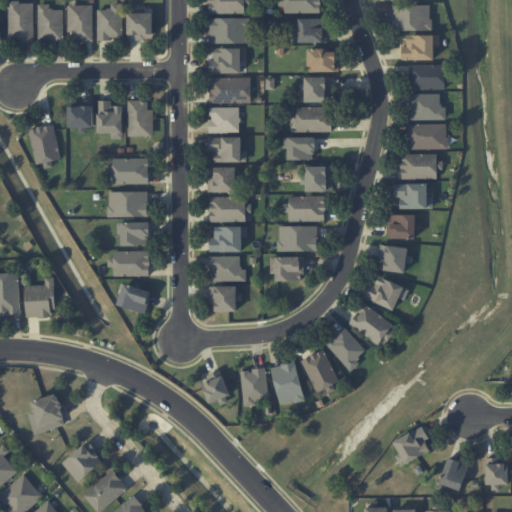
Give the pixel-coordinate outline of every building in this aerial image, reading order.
[(245,13),(245,5),(251,4),(250,0),(208,0),(209,13),(245,13)] [(284,0),(284,13),(320,12),(320,0),(284,0)] [(34,40),(33,1),(8,2),(9,40),(34,40)] [(122,3),(110,4),(110,9),(98,10),(98,40),(123,39),(122,3)] [(39,4),(38,40),(63,40),(64,9),(50,9),(50,4),(39,4)] [(431,4),(391,5),(392,30),(432,29),(431,4)] [(93,5),(68,5),(68,32),(73,32),(73,41),(93,41),(93,5)] [(128,39),(153,40),(153,13),(128,12),(128,39)] [(249,18),(209,18),(209,43),(249,43),(249,18)] [(295,42),(327,42),(326,18),(295,18),(295,42)] [(440,34),(407,35),(407,46),(402,46),(402,60),(435,59),(434,46),(440,46),(440,34)] [(246,48),(213,48),(213,59),(209,59),(209,73),(241,72),(241,59),(247,59),(246,48)] [(308,49),(308,72),(338,71),(338,49),(308,49)] [(410,64),(409,89),(445,89),(446,65),(410,64)] [(333,101),(332,76),(305,77),(305,84),(299,84),(299,92),(302,92),(302,102),(333,101)] [(251,78),(210,77),(209,102),(251,103),(251,78)] [(440,94),(411,94),(411,119),(446,119),(446,104),(440,104),(440,94)] [(93,100),(69,100),(69,128),(79,128),(79,131),(94,130),(93,100)] [(123,138),(123,105),(112,105),(112,100),(98,101),(99,133),(112,133),(112,139),(123,138)] [(129,136),(154,136),(154,110),(148,110),(148,100),(128,100),(129,136)] [(239,106),(209,108),(210,133),(240,131),(239,106)] [(332,132),(332,107),(294,106),(294,123),(297,123),(297,131),(332,132)] [(30,129),(37,164),(44,163),(45,169),(54,167),(52,161),(61,159),(54,124),(30,129)] [(448,124),(410,124),(410,149),(448,149),(448,124)] [(241,136),(209,137),(209,153),(214,153),(214,162),(247,161),(247,150),(241,151),(241,136)] [(288,160),(315,159),(315,137),(282,137),(283,149),(288,149),(288,160)] [(437,153),(401,154),(402,179),(438,178),(437,170),(444,169),(444,160),(438,160),(437,153)] [(149,158),(114,158),(114,166),(108,166),(108,175),(113,174),(113,184),(149,183),(149,158)] [(237,191),(236,166),(208,167),(208,192),(237,191)] [(306,191),(332,191),(333,166),(306,166),(306,176),(300,176),(300,184),(306,184),(306,191)] [(401,208),(433,208),(433,196),(428,196),(428,183),(395,184),(395,197),(400,197),(401,208)] [(149,191),(109,192),(109,216),(149,216),(149,191)] [(289,221),(325,221),(325,196),(289,196),(289,203),(284,203),(283,212),(289,212),(289,221)] [(246,221),(246,197),(210,197),(210,221),(246,221)] [(416,215),(388,214),(387,238),(416,238),(416,215)] [(150,221),(122,222),(122,245),(150,245),(150,221)] [(243,251),(243,237),(247,237),(248,227),(215,226),(215,237),(210,237),(210,251),(243,251)] [(319,226),(279,226),(279,251),(319,251),(319,226)] [(378,269),(405,273),(408,248),(381,244),(378,269)] [(114,251),(114,258),(109,258),(109,266),(114,266),(115,276),(151,275),(150,250),(114,251)] [(210,256),(210,281),(246,281),(246,269),(240,269),(240,256),(210,256)] [(303,256),(270,257),(270,273),(276,273),(276,281),(304,280),(303,256)] [(0,314),(20,315),(19,273),(0,272),(0,314)] [(364,296),(394,310),(400,297),(405,300),(410,290),(379,275),(374,285),(370,283),(364,296)] [(52,316),(51,309),(56,309),(55,277),(46,278),(46,284),(26,285),(27,317),(52,316)] [(145,313),(151,291),(124,284),(118,305),(145,313)] [(240,286),(210,286),(210,311),(237,311),(237,300),(240,300),(240,286)] [(350,323),(383,346),(396,326),(363,303),(350,323)] [(366,350),(345,327),(327,345),(352,371),(360,363),(357,359),(366,350)] [(302,359),(316,393),(326,389),(327,390),(340,385),(325,349),(302,359)] [(280,405),(305,399),(295,361),(271,367),(280,405)] [(240,370),(244,403),(269,401),(266,368),(240,370)] [(210,381),(202,384),(210,406),(230,398),(220,370),(208,374),(210,381)] [(67,424),(58,394),(32,401),(35,410),(29,412),(35,434),(67,424)] [(394,441),(400,453),(396,456),(401,466),(431,451),(425,440),(429,439),(423,426),(394,441)] [(63,463),(80,482),(104,460),(87,441),(63,463)] [(10,451),(4,444),(0,448),(0,486),(18,472),(5,455),(10,451)] [(460,490),(470,464),(449,457),(438,487),(448,491),(450,487),(460,490)] [(509,486),(509,461),(499,462),(499,457),(486,457),(487,486),(509,486)] [(101,511),(129,487),(112,469),(84,495),(99,511),(101,511)] [(0,497),(13,511),(26,511),(44,495),(24,473),(0,495),(0,497)] [(148,511),(133,495),(113,511),(148,511)] [(34,511),(58,511),(49,500),(34,511)]
